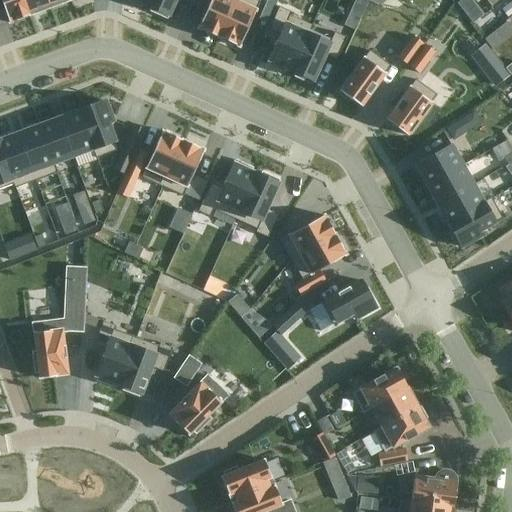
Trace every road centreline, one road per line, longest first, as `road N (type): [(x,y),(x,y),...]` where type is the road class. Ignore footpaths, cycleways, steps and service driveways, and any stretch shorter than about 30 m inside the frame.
road 1 (residential): [(0,82),(92,50),(119,51),(330,146),(357,169),(430,299)]
road 2 (residential): [(430,299),(156,483)]
road 3 (residential): [(511,445),(430,299)]
road 4 (residential): [(156,483),(112,449),(72,437),(27,440)]
